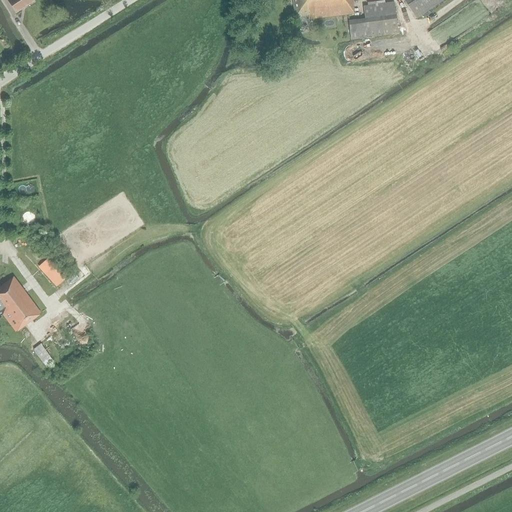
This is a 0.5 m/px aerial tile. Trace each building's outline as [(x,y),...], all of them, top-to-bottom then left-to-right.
[(33,2),(32,0),(6,0),(15,13),(33,2)] [(353,8),(352,0),(292,0),(295,17),(308,15),(309,19),(346,15),(354,13),(353,8)] [(404,0),(417,18),(443,0),(404,0)] [(440,46),(490,13),(481,0),(479,0),(431,31),(440,46)] [(398,33),(394,2),(362,7),(364,18),(347,21),(351,40),(398,33)] [(31,211),(23,218),(29,226),(37,219),(31,211)] [(40,258),(35,252),(32,255),(37,261),(40,258)] [(63,280),(52,267),(45,274),(56,286),(63,280)] [(15,332),(40,314),(13,277),(0,286),(0,317),(1,317),(0,316),(0,315),(2,314),(15,332)] [(35,350),(48,367),(55,362),(43,345),(35,350)]
